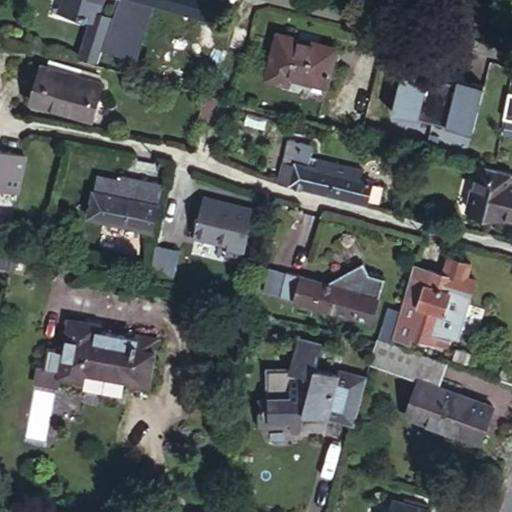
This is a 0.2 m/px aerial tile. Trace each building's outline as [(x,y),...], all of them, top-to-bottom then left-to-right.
[(65,0),(72,10),(81,12),(80,14),(89,16),(89,14),(92,15),(97,16),(86,54),(102,59),(103,54),(107,38),(114,14),(98,9),(100,0),(65,0)] [(150,0),(212,19),(217,0),(150,0)] [(132,13),(116,8),(114,14),(107,38),(119,41),(123,42),(132,13)] [(97,16),(92,15),(81,53),(86,54),(97,16)] [(241,51),(247,31),(233,27),(227,47),(241,51)] [(336,48),(278,33),(269,71),(326,86),(336,48)] [(115,57),(119,41),(107,38),(103,54),(113,57),(115,57)] [(102,59),(100,62),(104,62),(107,64),(110,65),(113,57),(103,54),(102,59)] [(80,115),(91,80),(32,62),(21,97),(80,115)] [(480,85),(455,79),(453,83),(422,75),(423,70),(397,64),(385,109),(468,131),(480,85)] [(214,124),(220,96),(206,93),(200,121),(214,124)] [(502,118),(511,119),(511,94),(506,93),(502,118)] [(291,142),(281,179),(368,203),(369,198),(381,201),(385,187),(373,183),(374,179),(312,162),(315,148),(291,142)] [(0,180),(0,181),(0,182),(0,191),(23,196),(31,161),(0,152),(0,180)] [(478,163),(478,166),(511,175),(511,173),(493,167),(478,163)] [(72,205),(155,227),(162,201),(100,185),(104,171),(83,166),(72,205)] [(511,187),(508,186),(511,175),(478,166),(465,211),(483,217),(485,212),(511,220),(511,187)] [(162,201),(167,183),(105,167),(104,171),(100,185),(162,201)] [(240,258),(253,211),(207,198),(195,237),(228,246),(226,254),(240,258)] [(180,249),(158,243),(152,268),(173,273),(180,249)] [(25,257),(0,250),(0,266),(22,271),(25,257)] [(297,278),(284,275),(277,300),(291,303),(291,306),(370,326),(381,281),(367,277),(361,266),(338,278),(335,287),(298,277),(297,278)] [(441,280),(417,273),(398,338),(408,341),(408,344),(435,352),(436,351),(442,353),(446,336),(440,334),(448,305),(468,310),(474,290),(465,287),(469,274),(445,267),(441,280)] [(277,300),(284,275),(266,271),(260,295),(277,300)] [(395,332),(393,337),(398,338),(417,273),(412,271),(399,318),(395,332)] [(386,315),(382,328),(395,332),(399,318),(386,315)] [(117,332),(81,326),(68,324),(69,320),(50,317),(46,345),(32,343),(28,364),(42,367),(41,372),(58,375),(60,369),(108,378),(108,380),(130,384),(138,333),(118,329),(117,332)] [(377,344),(387,347),(390,349),(393,337),(395,332),(382,328),(377,344)] [(358,430),(375,382),(346,372),(345,376),(324,368),(333,345),(308,336),(297,368),(274,368),(273,397),(263,397),(262,422),(294,423),(294,429),(303,430),(309,413),(358,430)] [(451,337),(446,336),(442,353),(446,354),(451,337)] [(387,347),(377,344),(370,366),(379,368),(387,347)] [(390,349),(387,347),(379,368),(422,381),(411,421),(481,443),(493,407),(439,390),(430,387),(438,362),(390,349)] [(454,355),(451,367),(465,372),(469,359),(454,355)] [(430,387),(439,390),(446,366),(438,362),(430,387)] [(511,386),(511,381),(511,367),(504,365),(499,382),(511,386)] [(322,448),(311,511),(331,511),(333,503),(335,503),(344,451),(322,448)] [(426,511),(427,511),(387,501),(383,511),(426,511)]
